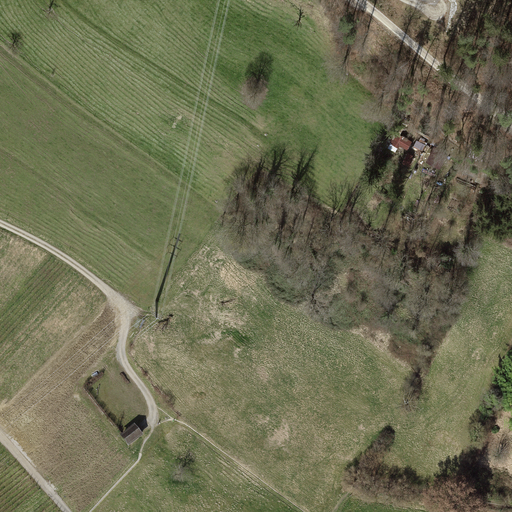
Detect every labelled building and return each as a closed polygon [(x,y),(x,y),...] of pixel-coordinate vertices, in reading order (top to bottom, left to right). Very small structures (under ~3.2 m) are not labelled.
[(399,144),(407,148),(412,140),(404,136),(398,132),(391,143),(398,146),(399,144)] [(425,143),(416,139),(413,145),(422,150),(425,143)] [(426,158),(439,166),(447,151),(434,144),(426,158)] [(462,148),(457,162),(465,165),(463,170),(485,178),(492,159),(462,148)] [(412,155),(408,153),(402,162),(407,165),(412,155)] [(141,435),(134,427),(123,435),(129,443),(141,435)]
